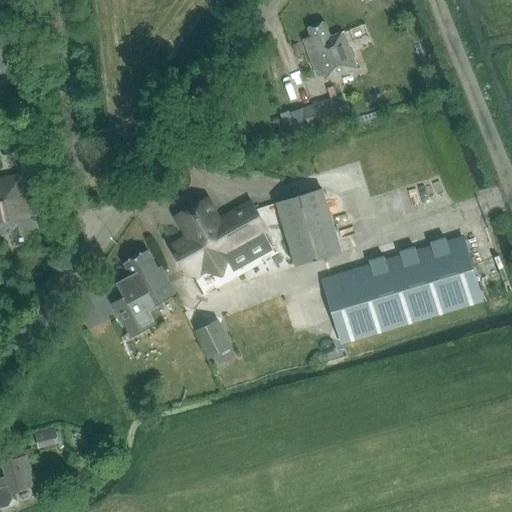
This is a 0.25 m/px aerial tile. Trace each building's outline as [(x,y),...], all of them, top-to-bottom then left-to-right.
[(316,57),(325,81),(356,69),(343,32),(330,37),(324,22),(308,28),(318,56),(316,57)] [(0,72),(25,67),(20,38),(0,41),(0,72)] [(377,67),(387,65),(383,48),(373,50),(377,67)] [(337,98),(302,110),(309,130),(344,118),(337,98)] [(291,112),(298,134),(309,130),(302,110),(302,108),(291,112)] [(35,215),(32,215),(24,174),(0,178),(0,235),(12,234),(14,242),(31,239),(30,232),(38,230),(35,215)] [(321,187),(276,202),(296,265),(341,251),(329,209),(321,187)] [(189,236),(174,245),(188,271),(192,268),(195,275),(198,279),(233,258),(248,249),(244,242),(266,229),(255,209),(251,202),(225,217),(219,221),(218,219),(212,209),(207,200),(191,209),(178,217),(189,236)] [(433,247),(417,251),(416,247),(401,252),(402,255),(387,260),(385,256),(370,261),(371,264),(323,278),(342,342),(482,301),(463,238),(448,242),(447,238),(432,243),(433,247)] [(121,285),(128,297),(113,305),(130,337),(146,328),(138,314),(176,293),(162,268),(158,270),(148,250),(124,263),(124,264),(127,262),(133,274),(127,277),(129,281),(121,285)] [(187,311),(185,312),(208,358),(232,345),(222,323),(224,317),(200,310),(198,306),(193,308),(185,306),(183,301),(182,302),(185,306),(184,306),(187,311)] [(255,346),(292,334),(290,329),(270,336),(260,306),(244,311),(255,346)] [(58,430),(38,436),(41,448),(61,443),(58,430)] [(0,505),(1,506),(9,504),(14,497),(12,490),(36,484),(29,456),(4,463),(7,476),(0,477),(0,505)]
